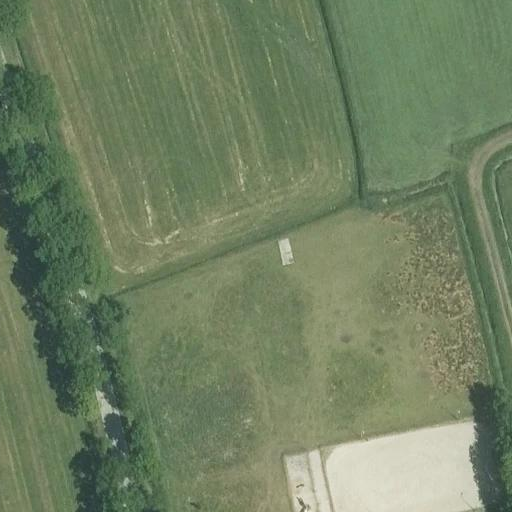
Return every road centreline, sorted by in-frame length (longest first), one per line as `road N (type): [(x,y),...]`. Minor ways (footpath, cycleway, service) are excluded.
road 1 (tertiary): [(132,511),(86,319),(0,71)]
road 2 (track): [(511,331),(476,185),(478,164),(511,135)]
